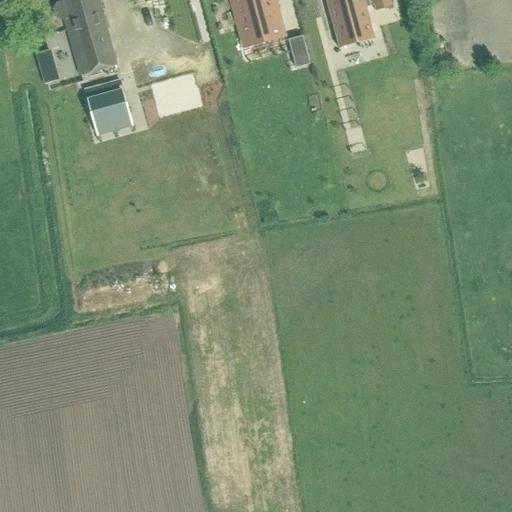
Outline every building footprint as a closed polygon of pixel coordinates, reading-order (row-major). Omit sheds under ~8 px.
[(106,33),(97,0),(63,0),(60,1),(61,5),(58,6),(55,12),(57,20),(62,23),(65,22),(80,77),(119,67),(110,32),(106,33)] [(272,0),(233,0),(246,47),(283,37),(272,0)] [(325,0),(339,48),(375,39),(367,7),(374,5),(376,11),(392,7),(389,0),(325,0)] [(302,37),(288,41),(296,68),(310,64),(302,37)] [(204,72),(214,148),(255,143),(245,67),(204,72)] [(153,82),(165,160),(195,156),(183,77),(153,82)] [(91,110),(88,110),(95,138),(98,137),(131,128),(123,101),(91,110)]
